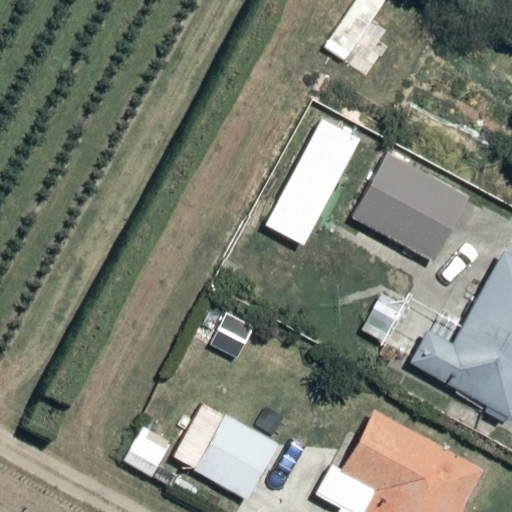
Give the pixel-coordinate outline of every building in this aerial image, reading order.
[(354,138),(315,118),(259,227),(298,247),(354,138)] [(464,193),(382,151),(347,218),(429,260),(464,193)] [(411,365),(511,421),(511,419),(511,254),(505,251),(456,342),(429,327),(411,365)] [(356,400),(331,388),(309,436),(335,447),(356,400)] [(459,511),(483,469),(373,409),(339,471),(376,491),(364,511),(459,511)] [(273,444),(219,414),(188,469),(242,499),(273,444)] [(134,425),(114,459),(144,477),(164,444),(134,425)]
